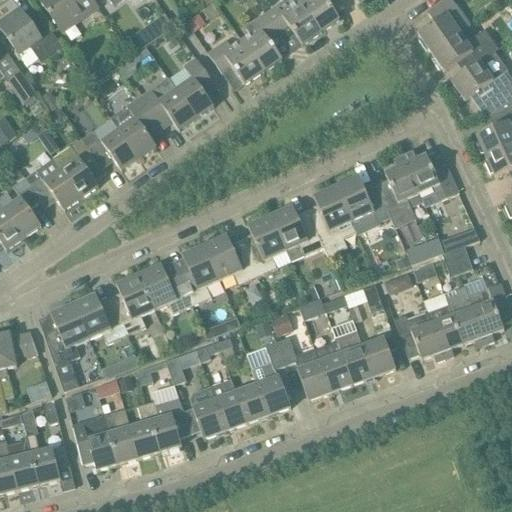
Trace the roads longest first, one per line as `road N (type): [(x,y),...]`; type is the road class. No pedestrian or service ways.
road 1 (residential): [(24,291),(54,286),(437,117)]
road 2 (residential): [(24,291),(38,265),(382,29)]
road 3 (residential): [(90,511),(511,367)]
road 4 (residential): [(511,278),(437,117)]
